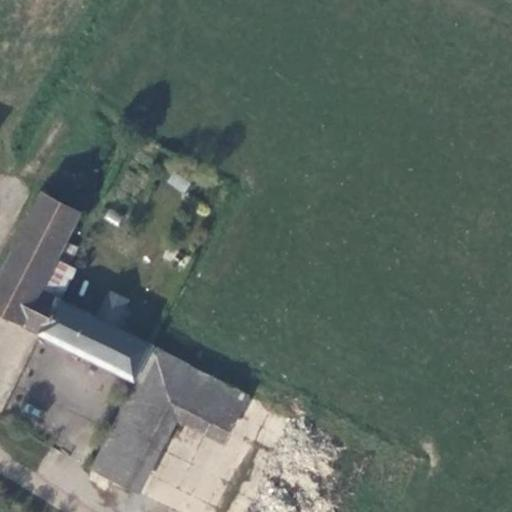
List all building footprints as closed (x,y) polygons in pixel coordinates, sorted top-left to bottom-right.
[(172,172),(166,183),(184,193),(190,182),(172,172)] [(36,295),(72,218),(38,201),(0,280),(0,321),(20,331),(36,295)] [(20,331),(39,341),(55,304),(36,295),(20,331)] [(173,406),(196,417),(214,380),(112,332),(124,305),(106,297),(95,321),(55,304),(39,341),(137,387),(95,478),(130,495),(173,406)] [(248,398),(214,380),(196,417),(234,435),(248,398)]
